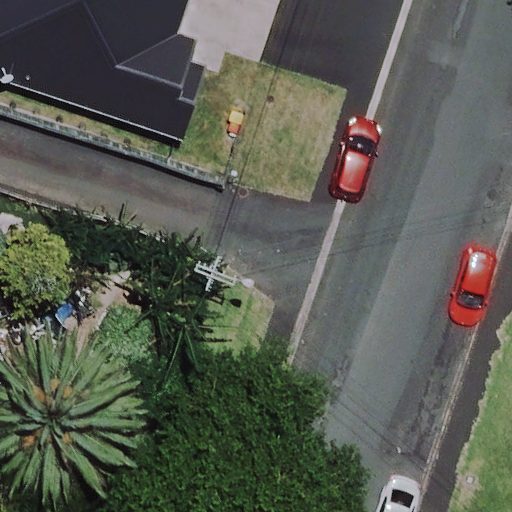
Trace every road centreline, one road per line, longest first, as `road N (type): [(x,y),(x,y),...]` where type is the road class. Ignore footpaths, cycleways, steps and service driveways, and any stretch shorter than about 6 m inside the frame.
road 1 (residential): [(507,0),(334,511)]
road 2 (unknown): [(389,350),(0,218)]
